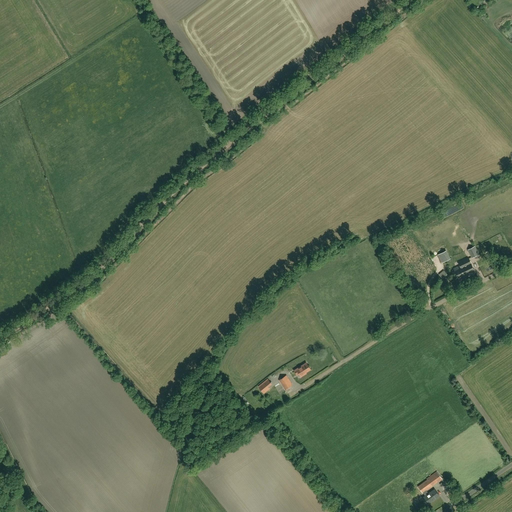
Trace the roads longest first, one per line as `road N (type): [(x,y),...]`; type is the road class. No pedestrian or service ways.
road 1 (track): [(412,0),(183,183),(81,286),(0,339)]
road 2 (unclassified): [(272,405),(410,315),(511,262)]
